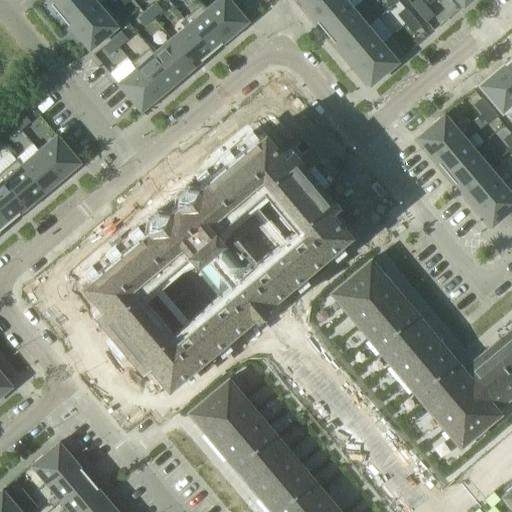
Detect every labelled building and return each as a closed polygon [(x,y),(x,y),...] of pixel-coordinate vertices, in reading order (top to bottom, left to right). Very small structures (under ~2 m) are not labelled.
[(45,0),(58,15),(75,0),(45,0)] [(73,32),(100,9),(92,0),(75,0),(58,15),(73,32)] [(246,22),(227,0),(216,0),(204,10),(227,38),(246,22)] [(296,0),(309,15),(326,0),(296,0)] [(326,0),(309,15),(324,32),(351,9),(361,1),(359,0),(326,0)] [(425,7),(419,0),(414,0),(409,4),(417,14),(425,7)] [(449,0),(458,10),(470,0),(449,0)] [(161,11),(155,3),(146,11),(152,18),(161,11)] [(107,35),(121,23),(106,4),(100,9),(73,32),(88,50),(107,35)] [(227,38),(204,10),(200,5),(182,19),(187,25),(210,52),(227,38)] [(425,23),(433,16),(425,7),(417,14),(425,23)] [(339,50),(366,27),(351,9),(324,32),(339,50)] [(412,18),(404,9),(396,15),(404,24),(412,18)] [(152,18),(146,11),(143,13),(136,18),(143,26),(152,18)] [(420,27),(412,18),(404,24),(412,34),(420,27)] [(210,52),(187,25),(170,39),(192,67),(210,52)] [(353,67),(381,44),(366,27),(339,50),(353,67)] [(126,40),(120,32),(111,40),(117,48),(126,40)] [(192,67),(170,39),(152,54),(175,82),(192,67)] [(108,55),(117,48),(111,40),(102,48),(108,55)] [(369,85),(396,62),(381,44),(353,67),(369,85)] [(175,82),(152,54),(148,48),(130,63),(135,69),(158,96),(175,82)] [(511,56),(497,69),(496,70),(511,89),(511,56)] [(0,91),(1,93),(27,70),(16,58),(0,72),(0,91)] [(158,96),(135,69),(117,84),(140,111),(158,96)] [(511,89),(496,70),(477,86),(500,113),(511,103),(511,89)] [(480,99),(473,105),(480,114),(488,108),(480,99)] [(488,108),(480,114),(481,115),(487,122),(488,123),(496,117),(488,108)] [(22,114),(13,122),(20,130),(29,122),(22,114)] [(431,156),(458,133),(443,115),(415,138),(431,156)] [(481,115),(472,123),(478,130),(487,122),(481,115)] [(20,130),(13,122),(4,130),(10,138),(20,130)] [(87,280),(80,286),(97,305),(90,311),(95,317),(99,322),(101,324),(110,335),(123,350),(134,363),(138,368),(140,370),(140,371),(147,365),(149,368),(150,369),(164,385),(165,386),(166,388),(185,372),(195,363),(216,346),(218,345),(241,325),(244,328),(244,329),(255,320),(258,318),(263,313),(266,311),(276,302),(276,301),(273,298),(296,279),(318,261),(329,252),(348,235),(347,233),(346,232),(332,216),(332,215),(329,212),(336,206),(335,206),(334,204),(329,198),(318,186),(306,171),(300,164),(289,151),(285,147),(279,152),(262,133),(256,138),(251,133),(196,178),(201,184),(196,189),(190,181),(140,222),(147,230),(141,235),(137,229),(82,275),(87,280)] [(445,174),(473,150),(458,133),(431,156),(445,174)] [(509,149),(511,147),(511,136),(510,134),(502,140),(509,149)] [(78,163),(55,136),(37,151),(60,178),(78,163)] [(460,191),(487,168),(473,150),(445,174),(460,191)] [(60,178),(37,151),(20,165),(43,193),(60,178)] [(43,193),(20,165),(15,160),(0,172),(0,177),(25,207),(43,193)] [(475,208),(502,185),(487,168),(460,191),(475,208)] [(25,207),(0,177),(0,213),(8,222),(25,207)] [(490,227),(511,208),(511,196),(502,185),(475,208),(490,227)] [(369,260),(329,293),(458,447),(498,414),(495,410),(511,396),(511,334),(465,374),(369,260)] [(0,395),(10,387),(0,374),(0,395)] [(337,511),(227,379),(187,413),(270,511),(337,511)] [(45,484),(73,461),(57,442),(30,466),(45,484)] [(60,502),(88,478),(73,461),(45,484),(60,502)] [(68,511),(82,511),(102,496),(88,478),(60,502),(68,511)] [(511,511),(511,486),(500,497),(511,511)] [(28,498),(21,489),(13,496),(21,505),(28,498)] [(19,511),(1,490),(0,490),(0,511),(19,511)] [(115,511),(102,496),(82,511),(115,511)] [(30,511),(36,508),(28,498),(21,505),(26,511),(30,511)]
